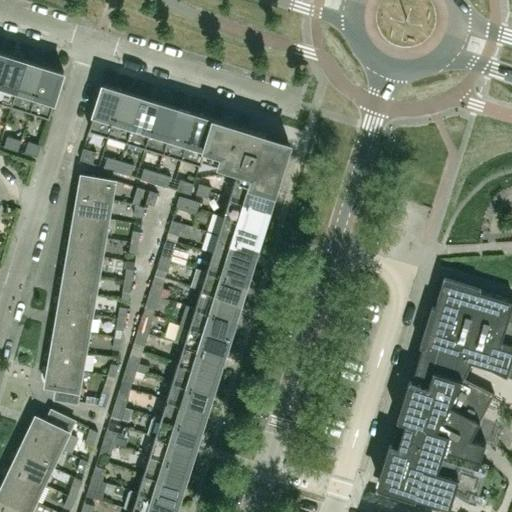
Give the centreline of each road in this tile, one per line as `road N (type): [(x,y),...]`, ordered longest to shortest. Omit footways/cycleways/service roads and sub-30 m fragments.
road 1 (unclassified): [(251,511),(386,67)]
road 2 (residential): [(0,332),(90,39)]
road 3 (residential): [(301,104),(90,39)]
